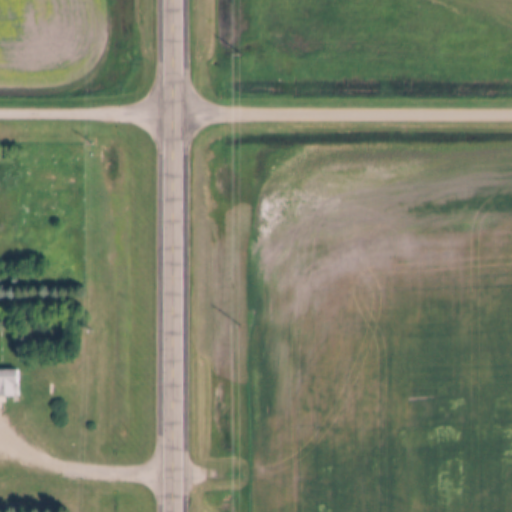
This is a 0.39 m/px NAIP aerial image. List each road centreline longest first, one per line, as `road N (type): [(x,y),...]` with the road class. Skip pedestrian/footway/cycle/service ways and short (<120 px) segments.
road 1 (secondary): [(170,0),(170,511)]
road 2 (track): [(0,113),(171,113)]
